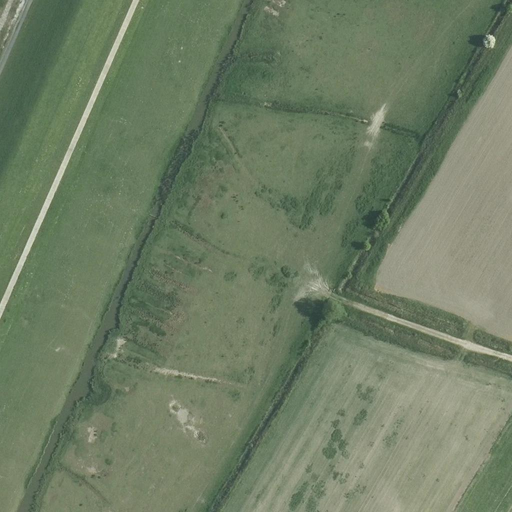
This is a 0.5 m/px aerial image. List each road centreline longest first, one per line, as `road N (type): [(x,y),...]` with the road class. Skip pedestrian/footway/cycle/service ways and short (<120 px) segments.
road 1 (track): [(0,314),(137,0)]
road 2 (unclassified): [(511,360),(333,298)]
